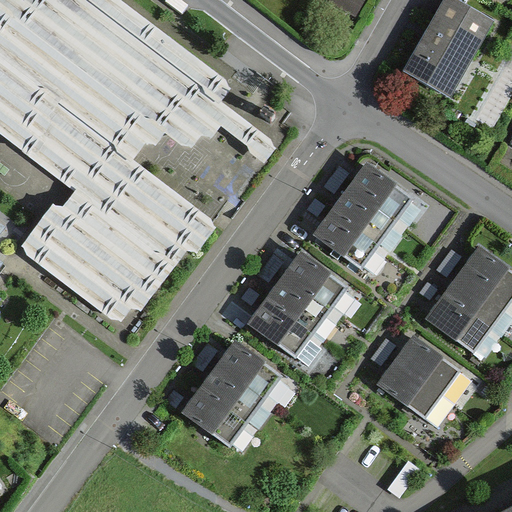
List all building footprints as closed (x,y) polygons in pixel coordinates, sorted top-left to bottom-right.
[(144,131),(158,142),(190,164),(206,143),(215,149),(223,138),(264,169),(278,151),(224,111),(236,94),(109,0),(43,0),(29,20),(15,9),(0,29),(0,127),(71,180),(103,136),(127,154),(144,131)] [(324,0),(324,1),(352,17),(361,0),(324,0)] [(444,102),(487,24),(444,0),(442,0),(400,78),(444,102)] [(125,209),(145,179),(136,171),(158,142),(144,131),(127,154),(103,136),(71,180),(93,197),(79,216),(97,228),(115,203),(125,209)] [(366,168),(347,193),(390,226),(409,201),(366,168)] [(97,228),(79,216),(73,212),(39,257),(133,327),(146,310),(152,314),(191,263),(196,266),(220,234),(145,179),(125,209),(115,203),(97,228)] [(347,193),(328,218),(371,251),(390,226),(347,193)] [(328,218),(309,243),(352,276),(371,251),(328,218)] [(511,273),(480,251),(462,276),(506,307),(511,299),(511,273)] [(324,315),(343,291),(299,257),(280,281),(324,315)] [(462,276),(444,301),(488,332),(506,307),(462,276)] [(306,339),(324,315),(280,281),(262,306),(306,339)] [(444,301),(426,325),(470,357),(488,332),(444,301)] [(287,363),(306,339),(262,306),(243,330),(287,363)] [(415,340),(396,366),(438,398),(458,371),(415,340)] [(234,347),(218,369),(263,402),(279,380),(234,347)] [(384,382),(376,393),(419,424),(438,398),(396,366),(384,382)] [(218,369),(201,392),(247,424),(263,402),(218,369)] [(201,392),(185,414),(231,447),(247,424),(201,392)] [(0,471),(0,505),(15,496),(0,471)]
